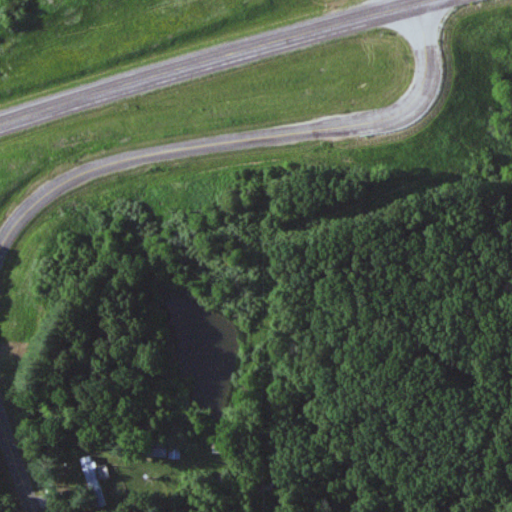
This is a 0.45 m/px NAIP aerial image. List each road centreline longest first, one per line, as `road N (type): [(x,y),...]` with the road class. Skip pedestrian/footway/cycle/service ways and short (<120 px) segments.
road 1 (tertiary): [(38,511),(0,412),(12,221),(35,196),(94,164),(406,105),(425,91),(431,68),(417,0)]
road 2 (primary): [(403,0),(0,122)]
